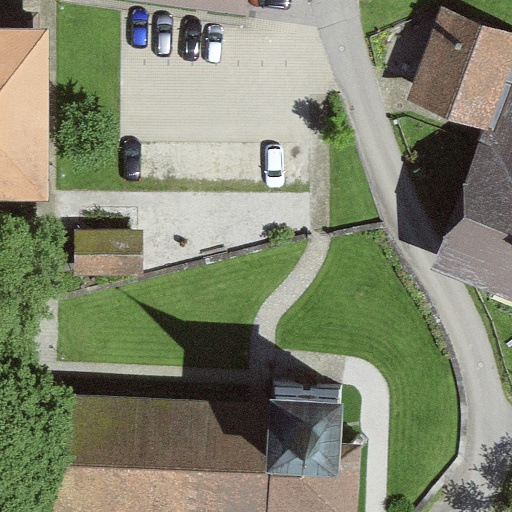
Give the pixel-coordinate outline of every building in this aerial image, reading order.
[(128,0),(231,12),(232,0),(128,0)] [(510,35),(458,15),(430,87),(456,96),(482,106),(510,35)] [(44,29),(0,28),(0,196),(44,196),(44,29)] [(451,252),(511,274),(511,131),(507,144),(482,134),(457,199),(469,203),(451,252)] [(132,236),(82,233),(80,268),(130,270),(132,236)] [(55,471),(54,500),(269,510),(267,511),(276,511),(278,509),(340,511),(351,511),(348,509),(349,451),(362,440),(357,434),(344,444),(339,444),(341,385),(273,383),(272,405),(59,397),(57,424),(30,423),(28,470),(55,471)]
